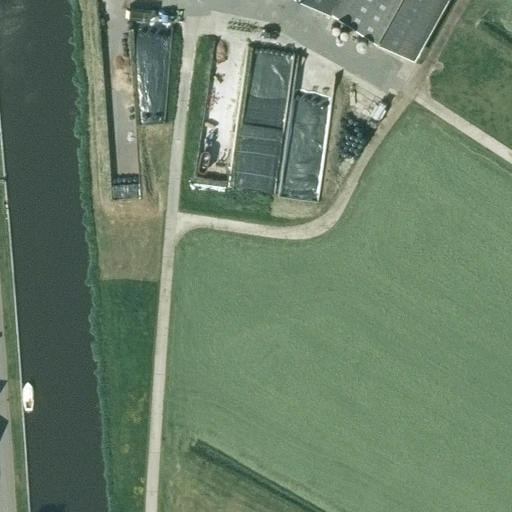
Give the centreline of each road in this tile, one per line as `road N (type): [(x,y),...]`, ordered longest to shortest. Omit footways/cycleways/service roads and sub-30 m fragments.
road 1 (track): [(195,6),(150,511)]
road 2 (track): [(171,220),(291,233),(316,228),(333,215),(459,0)]
road 3 (track): [(195,6),(255,11),(409,92),(511,158)]
